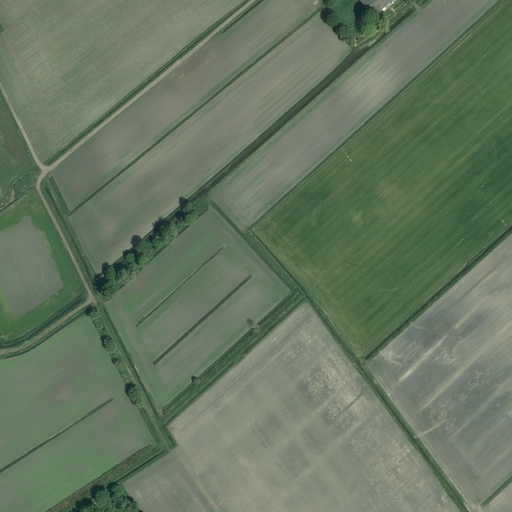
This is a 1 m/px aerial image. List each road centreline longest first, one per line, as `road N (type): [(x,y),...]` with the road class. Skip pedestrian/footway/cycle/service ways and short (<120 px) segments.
road 1 (track): [(0,88),(43,172),(253,0)]
road 2 (track): [(43,172),(37,187),(88,302),(24,347),(0,354)]
